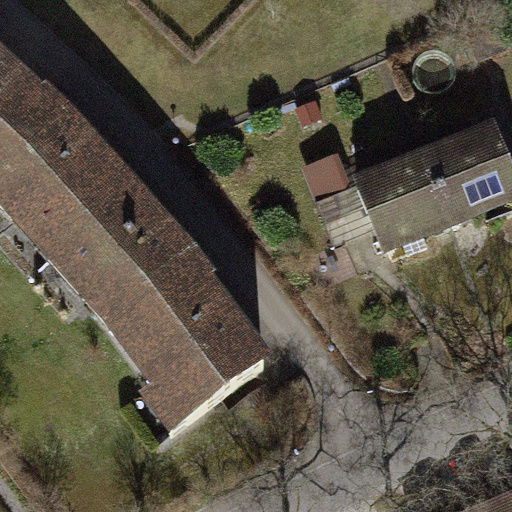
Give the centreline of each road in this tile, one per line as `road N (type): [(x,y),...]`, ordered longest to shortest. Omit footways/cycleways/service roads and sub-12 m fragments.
road 1 (residential): [(0,23),(170,187),(382,472)]
road 2 (residential): [(511,412),(382,472)]
